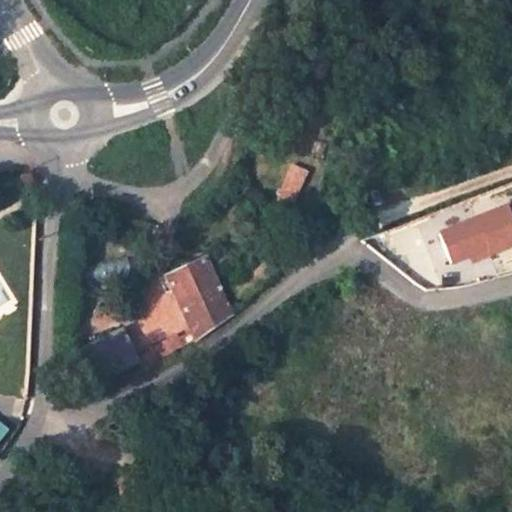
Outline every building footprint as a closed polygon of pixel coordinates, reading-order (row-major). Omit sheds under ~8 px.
[(285,211),(302,172),(287,165),(270,204),(285,211)] [(511,230),(502,206),(434,233),(447,267),(467,260),(470,267),(511,249),(511,230)] [(165,278),(186,328),(191,341),(229,317),(204,262),(165,278)] [(191,341),(186,328),(173,335),(177,349),(191,341)] [(77,348),(86,385),(140,369),(136,357),(129,335),(77,348)] [(173,335),(136,357),(140,369),(177,349),(173,335)] [(0,423),(0,441),(9,432),(0,423)]
